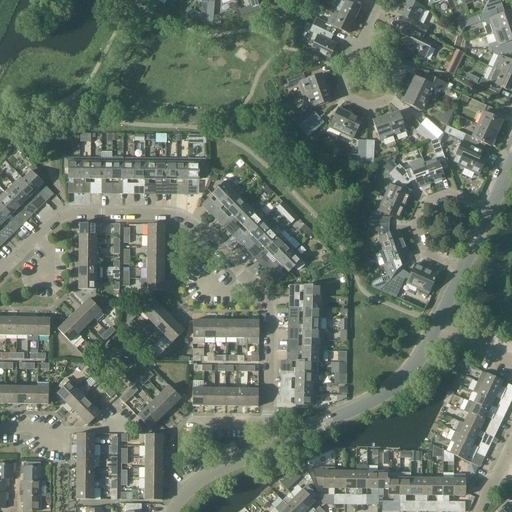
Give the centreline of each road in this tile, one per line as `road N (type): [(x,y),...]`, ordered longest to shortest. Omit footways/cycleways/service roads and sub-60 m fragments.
road 1 (residential): [(0,269),(57,218),(74,213),(182,218),(266,304),(267,421)]
road 2 (residential): [(277,443),(387,392),(418,361),(435,325)]
road 3 (residential): [(399,76),(390,95),(372,106),(342,89),(379,0)]
road 4 (residential): [(489,210),(446,193),(418,212),(423,250),(462,270)]
road 5 (residential): [(171,511),(207,474),(277,443)]
